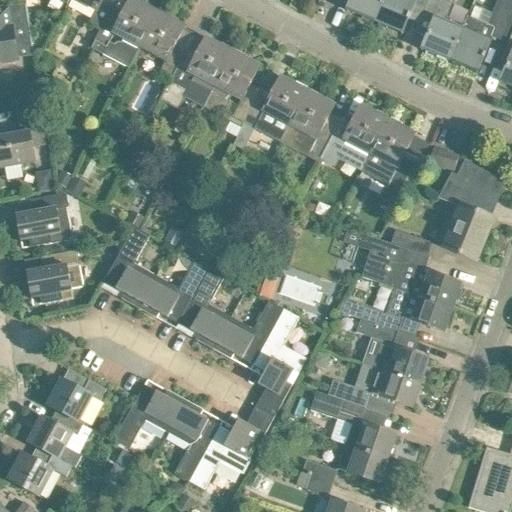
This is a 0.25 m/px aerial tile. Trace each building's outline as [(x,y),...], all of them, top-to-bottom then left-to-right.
[(103,0),(76,0),(97,11),(89,26),(100,31),(100,32),(108,17),(109,18),(114,7),(103,1),(103,0)] [(129,68),(140,48),(157,15),(130,0),(118,23),(109,18),(108,17),(100,32),(100,31),(94,42),(91,48),(129,68)] [(348,10),(374,21),(383,0),(350,0),(346,11),(347,12),(348,10)] [(408,20),(419,24),(429,0),(383,0),(374,21),(401,32),(400,34),(402,34),(408,20)] [(429,0),(419,24),(415,33),(426,37),(421,50),(422,51),(423,49),(450,60),(462,31),(442,23),(451,0),(429,0)] [(468,17),(462,31),(450,60),(476,71),(475,73),(477,74),(490,42),(489,42),(491,37),(503,42),(511,21),(511,0),(497,0),(487,25),(468,17)] [(32,46),(26,6),(0,9),(0,64),(17,61),(15,48),(32,46)] [(170,82),(183,56),(172,51),(184,29),(157,15),(140,48),(166,61),(158,76),(170,82)] [(507,63),(499,83),(500,84),(501,82),(511,86),(511,34),(501,60),(507,63)] [(184,98),(203,109),(232,54),(205,40),(194,62),(183,56),(170,82),(160,101),(177,110),(184,98)] [(236,138),(237,136),(258,96),(247,90),(259,68),(232,54),(203,109),(230,123),(225,132),(236,138)] [(264,135),(281,143),(307,93),(280,79),(268,101),(258,96),(237,136),(245,140),(251,128),(255,130),(264,112),(273,117),(264,135)] [(319,163),(320,161),(326,150),(325,150),(333,135),(332,134),(322,129),(334,107),(307,93),(281,143),(319,163)] [(333,168),(338,160),(361,172),(370,155),(387,122),(361,107),(349,130),(338,124),(332,134),(333,135),(325,150),(326,150),(320,161),(333,168)] [(0,167),(15,165),(35,162),(32,147),(46,144),(41,117),(19,121),(21,135),(0,138),(0,167)] [(387,122),(370,155),(361,172),(387,185),(383,193),(395,200),(414,164),(403,158),(414,136),(387,122)] [(459,157),(433,149),(429,164),(454,172),(459,157)] [(460,209),(444,248),(475,261),(492,219),(490,218),(505,183),(465,162),(457,176),(451,174),(438,198),(460,209)] [(54,191),(51,172),(36,174),(39,194),(54,191)] [(71,238),(66,209),(68,208),(66,194),(30,201),(32,214),(25,215),(26,220),(17,222),(20,242),(30,240),(31,248),(69,241),(71,238)] [(121,300),(139,310),(157,278),(134,265),(150,237),(134,228),(104,284),(124,295),(121,300)] [(395,231),(391,244),(427,256),(432,244),(395,231)] [(428,274),(424,273),(430,257),(427,256),(391,244),(375,239),(362,278),(395,289),(452,308),(460,286),(461,286),(461,285),(428,274)] [(83,289),(79,265),(76,251),(40,258),(41,259),(48,258),(50,270),(36,272),(37,278),(27,279),(31,299),(40,297),(42,305),(73,300),(72,291),(83,289)] [(179,290),(157,278),(139,310),(156,319),(159,314),(179,325),(209,270),(194,261),(179,290)] [(280,267),(271,264),(268,273),(277,276),(280,267)] [(196,341),(213,350),(231,319),(208,306),(224,278),(209,270),(179,325),(198,336),(196,341)] [(263,286),(260,296),(269,300),(273,289),(263,286)] [(452,308),(395,289),(387,314),(379,311),(377,315),(364,310),(360,320),(398,332),(402,318),(445,333),(445,331),(444,331),(452,308)] [(253,331),(231,319),(213,350),(231,360),(234,355),(254,366),(284,311),(269,303),(253,331)] [(256,407),(274,418),(306,360),(283,347),(299,319),(284,311),(254,366),(265,372),(258,385),(266,390),(256,407)] [(377,356),(373,368),(419,384),(427,361),(428,362),(429,361),(397,350),(397,351),(391,350),(398,332),(360,320),(356,333),(382,342),(380,346),(375,344),(372,355),(377,356)] [(411,407),(419,384),(373,368),(363,364),(355,388),(333,381),(328,396),(364,409),(370,394),(412,408),(413,407),(411,407)] [(48,407),(56,411),(77,423),(77,422),(88,403),(97,385),(68,370),(63,380),(62,380),(48,407)] [(167,434),(185,402),(168,392),(165,397),(145,386),(114,441),(130,450),(145,422),(167,434)] [(396,436),(382,432),(363,425),(365,421),(361,420),(364,409),(328,396),(317,392),(311,411),(352,425),(345,446),(387,460),(395,437),(396,438),(396,436)] [(185,402),(167,434),(189,446),(174,474),(189,483),(220,427),(200,416),(203,411),(185,402)] [(274,418),(256,407),(246,425),(238,420),(231,434),(220,427),(189,483),(203,491),(219,463),(242,475),(250,461),(244,458),(251,446),(256,449),(274,418)] [(28,444),(36,448),(58,460),(58,459),(72,467),(75,468),(81,456),(65,448),(72,433),(77,436),(83,425),(77,422),(77,423),(56,411),(51,421),(42,417),(28,444)] [(345,446),(336,469),(380,484),(380,483),(379,483),(387,460),(345,446)] [(58,460),(36,448),(31,458),(23,454),(8,481),(38,497),(52,470),(66,478),(72,467),(58,459),(58,460)] [(511,456),(506,455),(487,449),(486,450),(488,450),(476,491),(474,490),(469,508),(483,511),(507,511),(511,496),(511,456)] [(300,474),(332,485),(337,471),(306,461),(302,474),(300,473),(300,474)] [(305,489),(305,490),(328,498),(332,485),(300,474),(296,486),(305,489)] [(362,511),(345,506),(331,501),(327,511),(362,511)] [(34,511),(35,511),(24,503),(16,511),(2,511),(0,510),(0,511),(34,511)]
